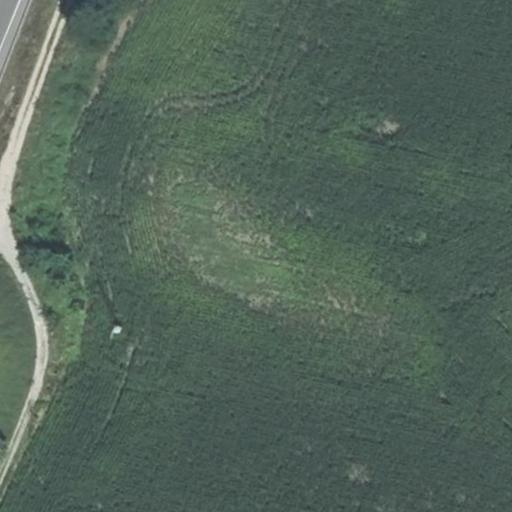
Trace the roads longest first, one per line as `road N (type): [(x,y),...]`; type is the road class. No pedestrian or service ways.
road 1 (track): [(0,238),(44,328),(38,376),(0,463)]
road 2 (track): [(67,0),(0,181)]
